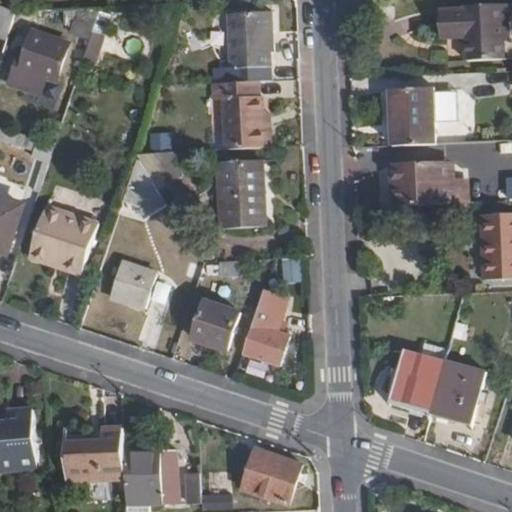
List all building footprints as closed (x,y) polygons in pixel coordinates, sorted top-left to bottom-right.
[(441,10),(443,39),(468,38),(469,61),(508,59),(507,40),(511,40),(510,18),(505,19),(504,4),(466,6),(466,8),(441,10)] [(0,6),(0,37),(8,40),(12,26),(17,12),(0,6)] [(102,8),(17,12),(12,26),(76,23),(71,34),(92,40),(102,8)] [(273,11),(229,14),(232,70),(236,69),(237,83),(261,82),(274,81),(273,52),(272,36),(275,36),(273,11)] [(57,81),(70,43),(34,31),(23,66),(18,65),(13,78),(42,88),(46,77),(57,81)] [(237,83),(215,84),(216,100),(224,100),(227,150),(273,148),(272,126),(266,126),(265,113),(264,95),(262,96),(261,82),(237,83)] [(391,89),(393,147),(439,145),(437,87),(391,89)] [(15,139),(54,152),(57,145),(0,125),(0,140),(13,145),(15,139)] [(170,153),(138,154),(158,186),(160,189),(184,174),(170,153)] [(141,196),(158,186),(138,154),(126,192),(141,196)] [(264,161),(220,163),(223,230),(268,227),(264,161)] [(393,163),(395,206),(456,204),(455,182),(454,161),(393,163)] [(469,181),(455,182),(456,204),(471,203),(469,181)] [(0,245),(10,249),(24,205),(0,197),(0,245)] [(86,270),(101,225),(48,207),(30,258),(56,266),(58,261),(86,270)] [(511,213),(482,215),(485,280),(511,279),(511,213)] [(0,250),(8,253),(10,249),(0,245),(0,250)] [(241,260),(221,261),(222,277),(241,276),(241,260)] [(84,275),(86,270),(58,261),(56,266),(84,275)] [(146,309),(158,273),(125,262),(113,299),(146,309)] [(266,290),(260,306),(286,314),(291,299),(266,290)] [(230,352),(243,312),(207,300),(194,340),(230,352)] [(260,306),(254,323),(276,331),(277,327),(280,328),(286,314),(260,306)] [(276,331),(254,323),(244,354),(282,366),(292,336),(276,331)] [(448,361),(451,349),(427,343),(424,354),(448,361)] [(434,414),(448,361),(424,354),(406,350),(391,402),(434,414)] [(448,361),(434,414),(475,425),(489,371),(448,361)] [(0,471),(40,468),(36,410),(8,411),(8,418),(0,418),(0,471)] [(67,441),(70,483),(128,480),(126,428),(105,429),(105,440),(67,441)] [(244,491),(291,506),(305,464),(258,449),(244,491)] [(178,450),(128,452),(130,505),(129,505),(129,511),(151,511),(152,505),(182,505),(178,450)] [(202,474),(189,474),(190,504),(203,504),(202,474)] [(212,495),(212,511),(235,510),(234,494),(212,495)]
